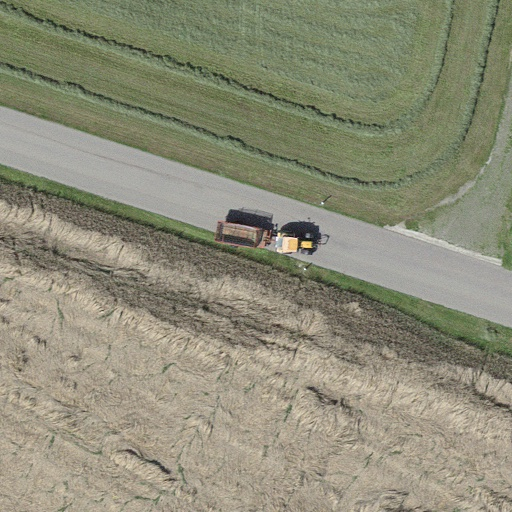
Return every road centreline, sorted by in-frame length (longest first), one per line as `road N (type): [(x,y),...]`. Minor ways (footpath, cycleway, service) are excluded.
road 1 (tertiary): [(511,300),(0,135)]
road 2 (track): [(452,280),(511,110)]
